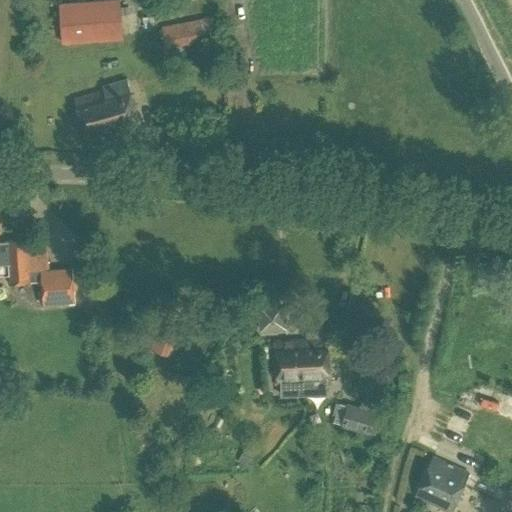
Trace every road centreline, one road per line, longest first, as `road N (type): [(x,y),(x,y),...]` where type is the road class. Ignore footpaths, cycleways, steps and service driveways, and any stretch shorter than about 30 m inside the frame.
road 1 (tertiary): [(511,238),(282,194),(0,176)]
road 2 (unclassified): [(511,123),(450,0)]
